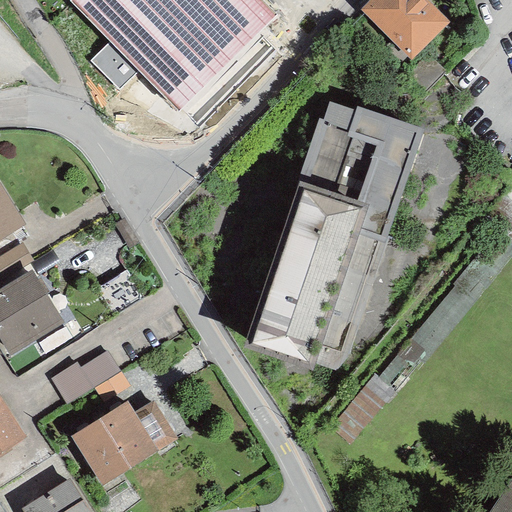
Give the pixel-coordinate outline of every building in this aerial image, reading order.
[(178,111),(274,16),(258,0),(74,0),(73,2),(178,111)] [(411,52),(439,23),(416,0),(380,0),(370,11),(411,52)] [(399,64),(411,52),(396,37),(384,49),(399,64)] [(422,96),(446,73),(427,54),(404,77),(422,96)] [(307,361),(313,342),(340,352),(415,133),(333,106),(304,191),(253,341),(307,361)] [(0,237),(20,224),(0,192),(0,237)] [(511,199),(504,192),(485,215),(497,231),(452,285),(455,287),(378,378),(395,393),(398,396),(511,258),(511,199)] [(0,279),(33,260),(23,244),(0,257),(0,279)] [(112,316),(142,298),(126,271),(95,289),(112,316)] [(0,337),(9,352),(60,320),(31,274),(0,293),(0,337)] [(120,372),(108,351),(80,368),(77,363),(51,379),(66,404),(120,372)] [(395,393),(378,378),(375,375),(330,428),(350,445),(395,393)] [(0,449),(21,436),(0,403),(0,449)] [(137,424),(125,406),(77,436),(105,480),(152,450),(148,444),(161,436),(149,417),(137,424)] [(24,511),(89,511),(71,482),(25,511),(24,511)] [(511,511),(511,484),(493,511),(511,511)]
